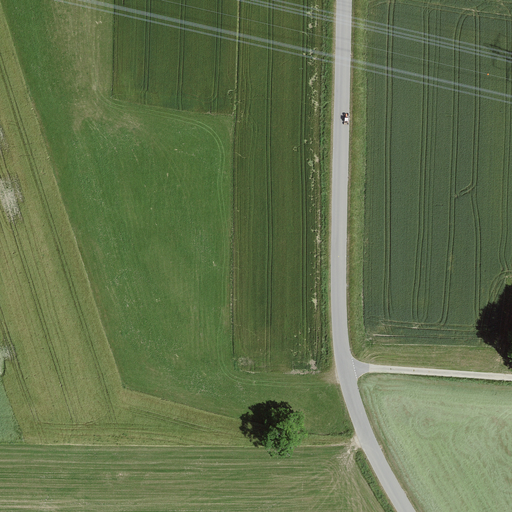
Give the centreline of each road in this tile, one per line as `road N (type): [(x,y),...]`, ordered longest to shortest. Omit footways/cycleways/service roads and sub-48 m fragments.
road 1 (tertiary): [(344,0),(344,367),(361,423),(407,511)]
road 2 (track): [(344,367),(511,376)]
